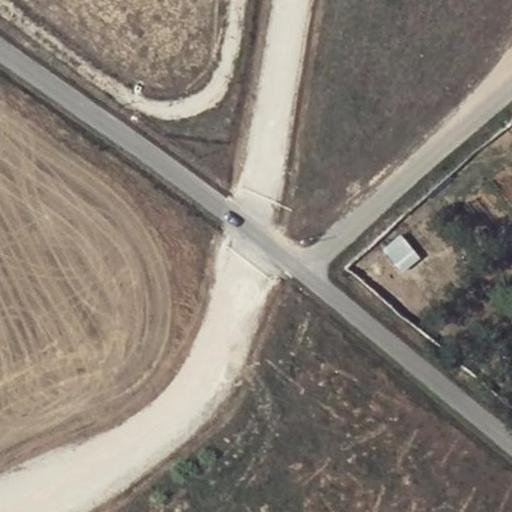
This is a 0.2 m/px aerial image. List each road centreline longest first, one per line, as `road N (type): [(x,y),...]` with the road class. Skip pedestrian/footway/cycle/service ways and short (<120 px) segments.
road 1 (residential): [(305,272),(0,47)]
road 2 (unclassified): [(511,87),(305,272)]
road 3 (residential): [(511,443),(305,272)]
